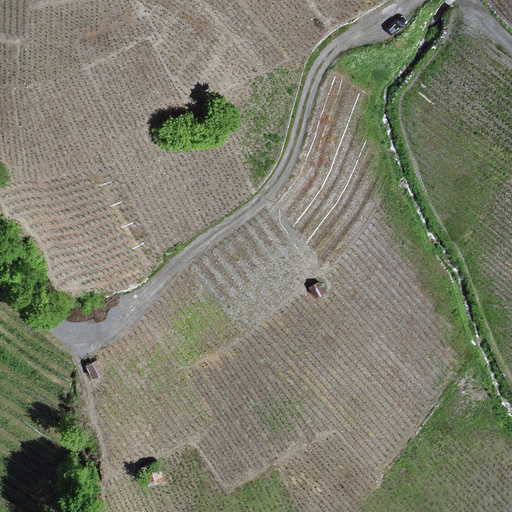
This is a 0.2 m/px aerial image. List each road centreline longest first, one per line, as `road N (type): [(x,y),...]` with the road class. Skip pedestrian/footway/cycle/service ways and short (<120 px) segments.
road 1 (track): [(409,0),(332,46),(313,74),(282,169),(256,202),(188,247),(110,324),(95,332),(54,329),(0,294)]
road 2 (track): [(511,370),(455,244),(425,198),(397,102),(461,3)]
